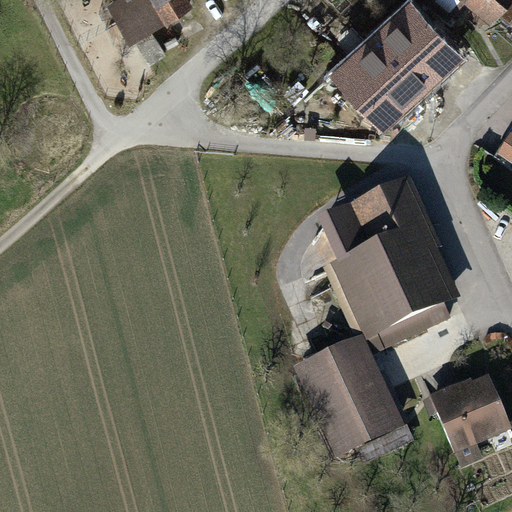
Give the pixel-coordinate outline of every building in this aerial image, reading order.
[(132,0),(107,0),(137,46),(199,8),(193,0),(169,0),(164,4),(161,0),(136,0),(134,2),(132,0)] [(511,0),(458,0),(493,30),(511,8),(511,0)] [(434,118),(487,62),(426,4),(414,17),(402,6),(341,71),(377,105),(397,83),(434,118)] [(468,306),(413,185),(356,211),(377,256),(337,274),(367,342),(371,350),(468,306)] [(367,342),(299,372),(340,464),(408,433),(371,350),(367,342)] [(511,416),(495,377),(437,402),(461,459),(511,437),(511,416)]
